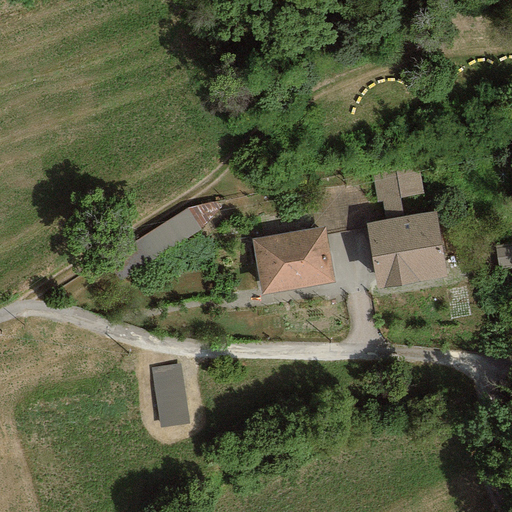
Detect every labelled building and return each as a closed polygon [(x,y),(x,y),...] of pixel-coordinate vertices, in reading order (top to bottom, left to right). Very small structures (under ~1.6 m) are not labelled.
[(403,204),(401,193),(425,189),(419,158),(373,166),(381,208),(403,204)] [(200,204),(125,236),(134,257),(209,226),(200,204)] [(369,217),(377,285),(448,276),(440,208),(369,217)] [(327,222),(253,233),(261,290),(335,279),(327,222)] [(150,366),(162,424),(191,418),(179,360),(150,366)]
